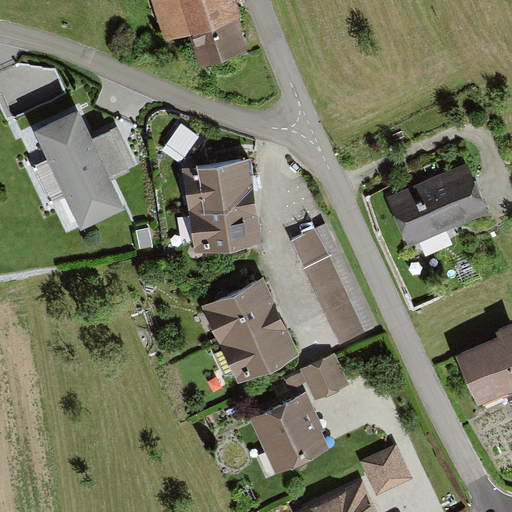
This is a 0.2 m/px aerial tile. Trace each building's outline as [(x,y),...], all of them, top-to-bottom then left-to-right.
[(238,0),(153,0),(166,37),(189,29),(200,62),(247,46),(241,26),(243,26),(238,10),(241,9),(238,0)] [(79,103),(35,123),(81,222),(126,202),(113,173),(131,165),(111,123),(93,131),(79,103)] [(199,133),(181,120),(166,140),(185,153),(199,133)] [(250,153),(182,163),(196,248),(263,238),(250,153)] [(468,158),(387,194),(410,244),(491,207),(468,158)] [(326,220),(291,236),(340,340),(375,324),(326,220)] [(149,225),(136,228),(140,246),(153,244),(149,225)] [(264,271),(202,300),(224,347),(214,351),(225,372),(234,368),(239,378),(301,349),(264,271)] [(499,330),(457,348),(479,398),(511,383),(511,317),(496,324),(499,330)] [(335,350),(300,366),(315,398),(350,381),(335,350)] [(307,388),(250,415),(275,468),(330,443),(322,426),(325,425),(307,388)] [(397,441),(361,457),(378,492),(413,475),(397,441)] [(379,511),(363,478),(294,511),(293,511),(379,511)]
